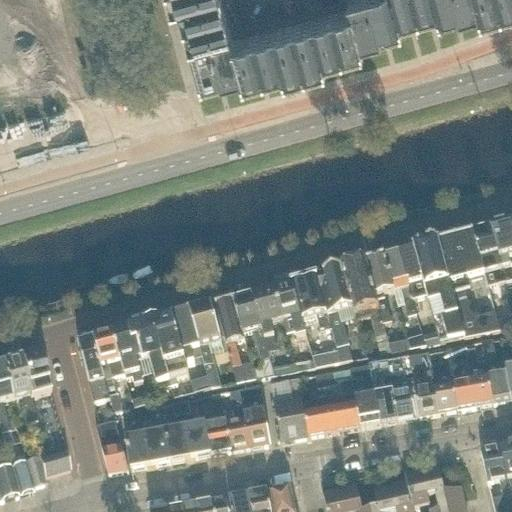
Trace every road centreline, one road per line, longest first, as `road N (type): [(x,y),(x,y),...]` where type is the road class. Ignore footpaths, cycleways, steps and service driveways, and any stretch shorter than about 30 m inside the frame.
road 1 (secondary): [(0,209),(511,67)]
road 2 (residential): [(55,336),(511,210)]
road 3 (residential): [(511,434),(301,467)]
road 4 (residential): [(301,467),(101,504)]
road 5 (residential): [(101,504),(55,336)]
